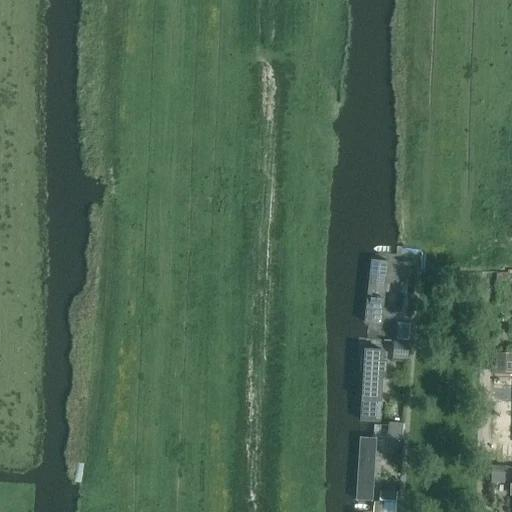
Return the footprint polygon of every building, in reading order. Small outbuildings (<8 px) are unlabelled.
[(369,261),(362,326),(381,328),(388,263),(369,261)] [(397,323),(396,339),(407,340),(409,324),(397,323)] [(393,341),(392,357),(406,358),(408,342),(393,341)] [(364,350),(360,423),(378,424),(382,351),(364,350)] [(511,357),(496,357),(496,372),(511,371),(511,357)] [(388,422),(387,440),(400,441),(401,423),(388,422)] [(372,502),(376,439),(359,438),(355,500),(372,502)] [(492,446),(492,463),(504,464),(504,446),(492,446)] [(492,463),(491,481),(503,481),(504,464),(492,463)] [(378,491),(377,500),(394,502),(395,492),(378,491)] [(383,503),(382,511),(394,511),(395,504),(383,503)]
